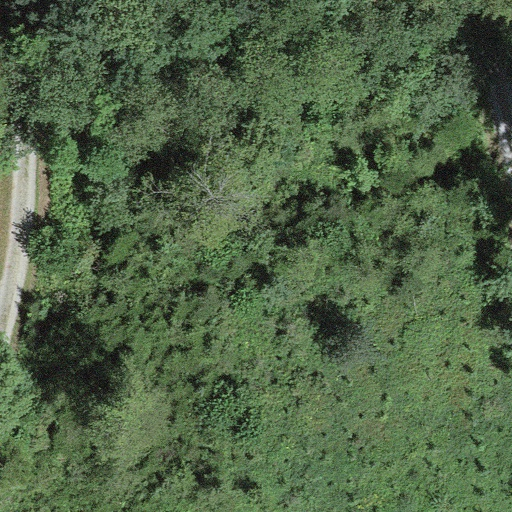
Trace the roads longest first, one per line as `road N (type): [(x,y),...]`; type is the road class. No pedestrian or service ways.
road 1 (track): [(11,0),(24,151),(19,257),(0,342)]
road 2 (track): [(470,0),(511,167)]
